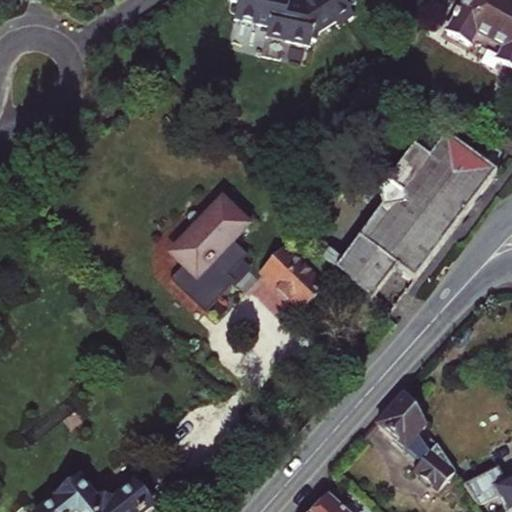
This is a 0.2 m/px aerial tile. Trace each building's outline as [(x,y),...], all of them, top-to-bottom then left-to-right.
[(315,36),(301,12),(287,9),(289,0),(230,0),(229,3),(237,5),(233,21),(266,29),(264,39),(308,49),(309,43),(313,44),(315,36)] [(343,24),(352,18),(348,12),(340,0),(315,0),(303,8),(301,12),(315,36),(341,20),(343,24)] [(340,0),(348,12),(354,8),(352,4),(353,0),(340,0)] [(507,49),(500,63),(511,68),(511,0),(467,0),(460,15),(457,14),(450,35),(471,47),(478,33),(507,49)] [(495,141),(508,150),(511,153),(511,152),(511,132),(506,128),(495,141)] [(416,148),(390,182),(385,189),(379,190),(382,209),(343,262),(329,249),(321,256),(373,304),(398,269),(415,282),(497,173),(493,170),(508,150),(495,141),(487,153),(480,148),(475,157),(447,136),(431,158),(416,148)] [(169,283),(204,316),(231,287),(234,283),(228,277),(242,262),(247,257),(231,242),(244,228),(216,202),(192,228),(196,231),(171,258),(182,268),(169,283)] [(260,273),(266,279),(287,257),(281,251),(260,273)] [(287,257),(266,279),(300,311),(324,286),(290,254),(287,257)] [(242,262),(228,277),(234,283),(231,287),(234,290),(251,271),(242,262)] [(405,397),(378,427),(407,452),(433,422),(405,397)] [(460,473),(443,441),(419,468),(442,491),(460,473)] [(500,465),(465,483),(478,509),(498,499),(505,511),(511,511),(511,479),(508,481),(500,465)] [(148,511),(153,508),(136,487),(117,502),(112,496),(101,495),(94,499),(79,482),(69,484),(58,498),(60,502),(46,507),(43,511),(148,511)] [(344,511),(328,497),(314,511),(344,511)]
